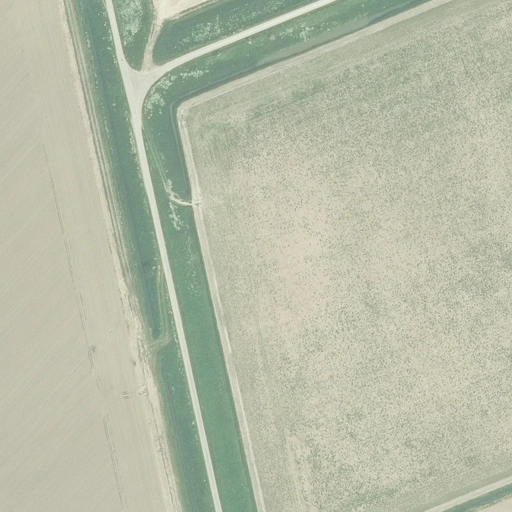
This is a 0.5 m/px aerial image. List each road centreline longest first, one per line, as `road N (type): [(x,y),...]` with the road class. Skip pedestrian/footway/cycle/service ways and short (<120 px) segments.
road 1 (unclassified): [(217,511),(133,104)]
road 2 (unclassified): [(133,104),(164,68),(334,0)]
